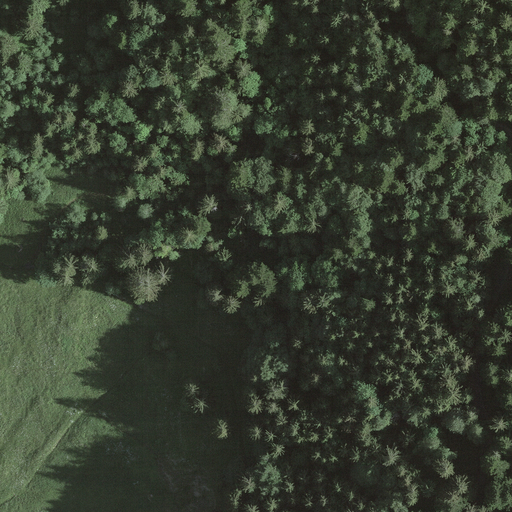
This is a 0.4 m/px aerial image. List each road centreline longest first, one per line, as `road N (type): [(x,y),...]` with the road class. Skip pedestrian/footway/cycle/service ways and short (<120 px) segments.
road 1 (track): [(511,245),(476,344),(487,427),(478,511)]
road 2 (track): [(400,0),(477,109),(511,139)]
